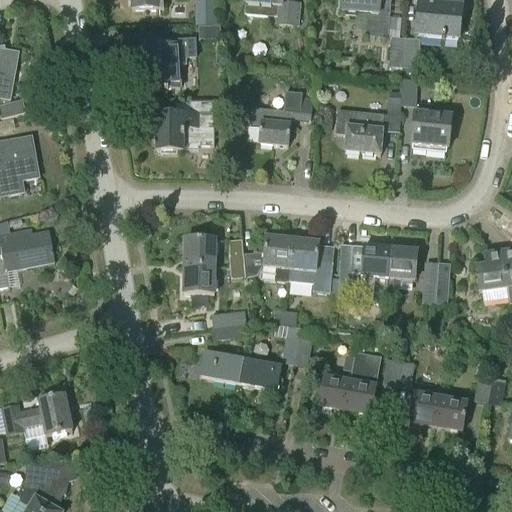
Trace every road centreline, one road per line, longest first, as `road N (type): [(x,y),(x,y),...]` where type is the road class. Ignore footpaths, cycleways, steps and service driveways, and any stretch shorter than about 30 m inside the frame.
road 1 (residential): [(105,201),(451,214),(478,197),(488,177),(502,86),(495,0)]
road 2 (residential): [(511,497),(152,430)]
road 3 (residential): [(105,201),(67,0)]
road 4 (residential): [(0,363),(129,325)]
road 5 (residential): [(129,325),(105,201)]
